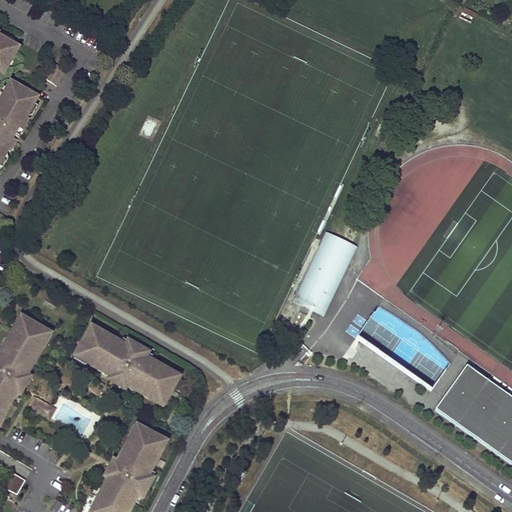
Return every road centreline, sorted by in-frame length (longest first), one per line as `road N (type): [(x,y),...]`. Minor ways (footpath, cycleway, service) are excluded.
road 1 (tertiary): [(511,497),(339,385)]
road 2 (tertiary): [(339,385),(284,375),(253,383),(214,407),(194,444)]
road 3 (tertiary): [(194,444),(258,392),(288,383),(339,385)]
